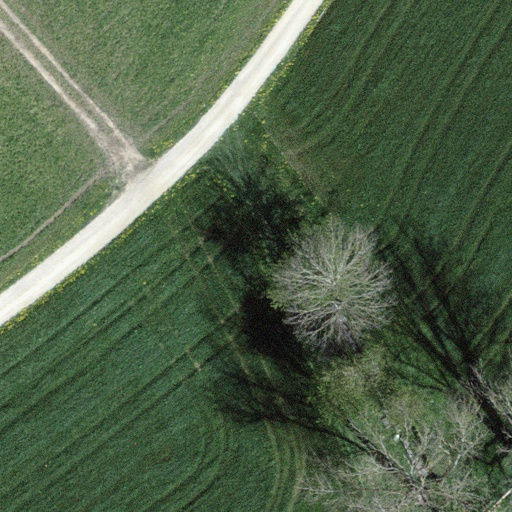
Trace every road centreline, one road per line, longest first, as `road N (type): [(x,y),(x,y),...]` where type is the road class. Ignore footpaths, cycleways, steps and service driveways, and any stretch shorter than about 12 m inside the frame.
road 1 (track): [(309,0),(262,69),(180,159),(0,308)]
road 2 (track): [(389,511),(272,258),(180,159)]
road 3 (track): [(0,17),(148,189)]
